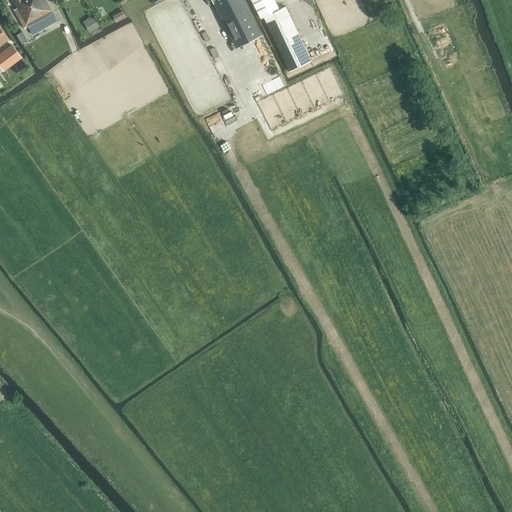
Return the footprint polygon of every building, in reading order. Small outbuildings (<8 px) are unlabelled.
[(39,21),(27,0),(12,0),(17,8),(14,10),(25,29),(28,27),(31,33),(43,27),(39,21)] [(27,0),(39,21),(43,27),(55,20),(53,13),(45,0),(27,0)] [(260,35),(242,0),(213,0),(237,46),(260,35)] [(251,0),(261,18),(279,9),(274,0),(251,0)] [(264,17),(290,71),(312,61),(286,6),(264,17)] [(125,17),(122,11),(113,16),(116,22),(125,17)] [(86,21),(91,30),(99,26),(94,17),(86,21)] [(0,45),(9,39),(0,27),(0,45)] [(0,55),(0,67),(2,71),(11,65),(3,53),(0,55)] [(274,88),(284,82),(280,75),(270,81),(274,88)]
